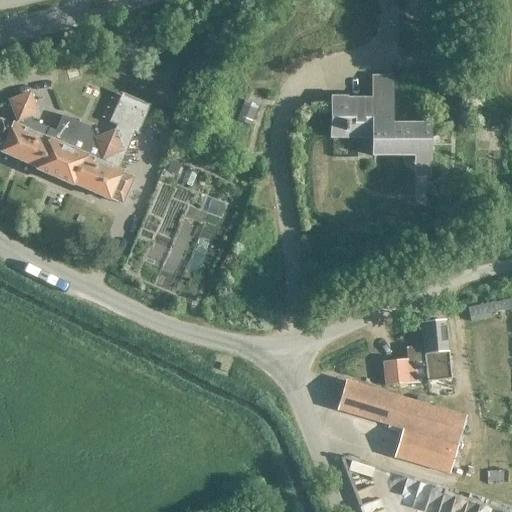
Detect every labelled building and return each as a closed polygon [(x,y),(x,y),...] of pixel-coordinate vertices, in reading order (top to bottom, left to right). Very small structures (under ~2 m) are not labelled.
[(0,120),(0,151),(1,151),(0,152),(0,153),(36,169),(35,170),(72,186),(73,185),(108,200),(109,199),(121,204),(132,178),(120,173),(120,172),(117,171),(134,133),(137,135),(148,109),(120,97),(109,122),(116,126),(113,133),(95,140),(90,128),(61,116),(54,132),(47,129),(32,122),(30,115),(35,113),(28,95),(10,102),(17,120),(15,126),(12,125),(12,126),(0,120)] [(427,176),(427,155),(427,126),(390,126),(390,100),(331,100),(331,138),(373,137),(373,155),(414,155),(413,176),(427,176)] [(249,127),(257,107),(243,102),(236,122),(249,127)] [(420,324),(422,346),(405,348),(406,360),(382,363),(385,386),(450,380),(444,322),(420,324)] [(337,410),(359,417),(402,430),(394,458),(446,474),(463,417),(346,381),(337,410)]
